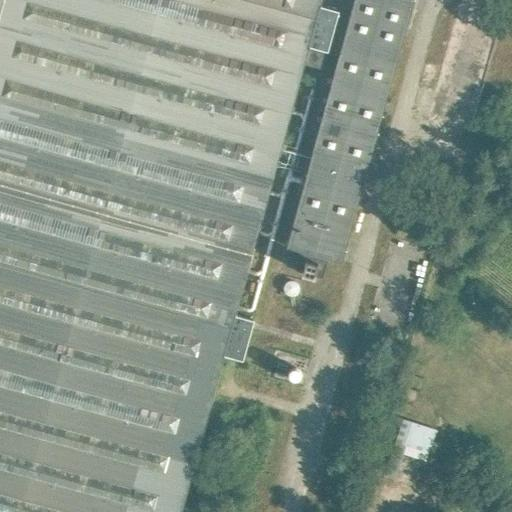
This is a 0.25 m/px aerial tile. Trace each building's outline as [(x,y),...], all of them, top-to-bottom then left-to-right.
[(2,0),(0,10),(0,511),(179,511),(223,353),(244,359),(255,320),(234,314),(304,63),(323,68),(340,8),(318,2),(318,0),(2,0)] [(357,0),(290,247),(302,250),(297,270),(322,277),(327,257),(341,261),(412,0),(357,0)] [(420,86),(436,90),(429,116),(471,128),(502,12),(460,1),(443,66),(427,62),(420,86)] [(385,473),(396,477),(406,446),(429,453),(437,429),(403,418),(385,473)] [(349,420),(344,437),(363,442),(367,426),(349,420)]
